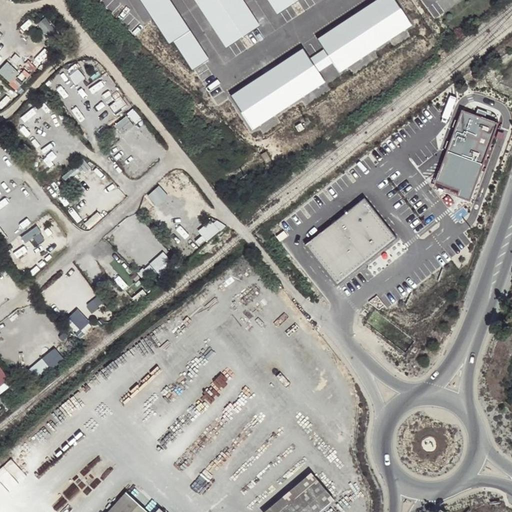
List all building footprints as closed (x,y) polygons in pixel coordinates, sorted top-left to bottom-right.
[(168,0),(140,0),(173,49),(177,45),(193,70),(209,60),(168,0)] [(242,0),(197,0),(228,47),(260,26),(242,0)] [(303,49),(231,96),(253,131),(327,83),(319,71),(332,62),(339,73),(413,25),(396,0),(378,0),(318,39),(326,52),(311,62),(303,49)] [(267,0),(277,14),(298,0),(267,0)] [(0,68),(0,71),(9,79),(17,70),(7,61),(0,68)] [(475,117),(462,112),(437,180),(462,189),(459,196),(471,200),(499,123),(487,118),(489,111),(479,108),(475,117)] [(268,150),(262,153),(267,162),(273,159),(268,150)] [(364,199),(305,245),(337,286),(396,239),(364,199)] [(212,217),(198,230),(207,239),(220,227),(212,217)] [(284,230),(277,236),(281,241),(288,235),(284,230)] [(68,316),(79,329),(88,320),(77,308),(68,316)] [(0,391),(11,384),(8,379),(0,384),(0,391)] [(317,511),(333,499),(310,471),(261,511),(317,511)] [(107,511),(164,511),(159,507),(154,511),(148,511),(126,492),(107,511)]
